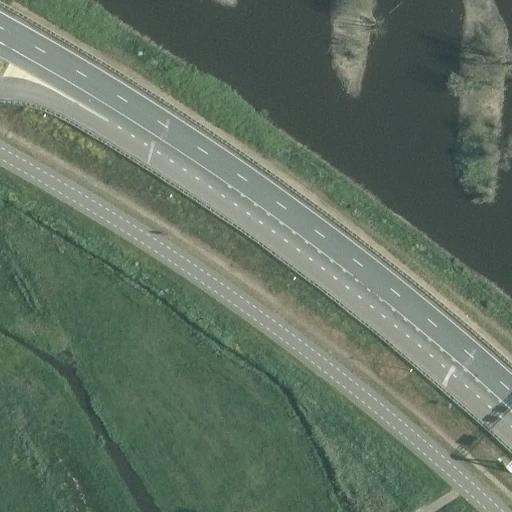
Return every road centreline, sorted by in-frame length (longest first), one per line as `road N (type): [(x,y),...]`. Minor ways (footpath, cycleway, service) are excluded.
road 1 (unknown): [(511,498),(374,377),(258,290),(74,169),(0,133)]
road 2 (motorway): [(0,40),(279,214),(511,406)]
road 3 (unclassified): [(493,511),(241,301),(0,150)]
